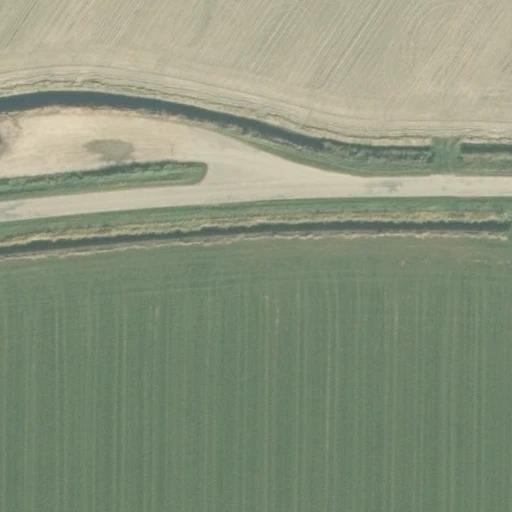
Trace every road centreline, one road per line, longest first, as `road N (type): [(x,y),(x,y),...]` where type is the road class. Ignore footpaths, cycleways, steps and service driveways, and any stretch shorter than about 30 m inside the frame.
road 1 (tertiary): [(0,213),(357,186),(511,190)]
road 2 (unknown): [(0,139),(167,137),(346,187)]
